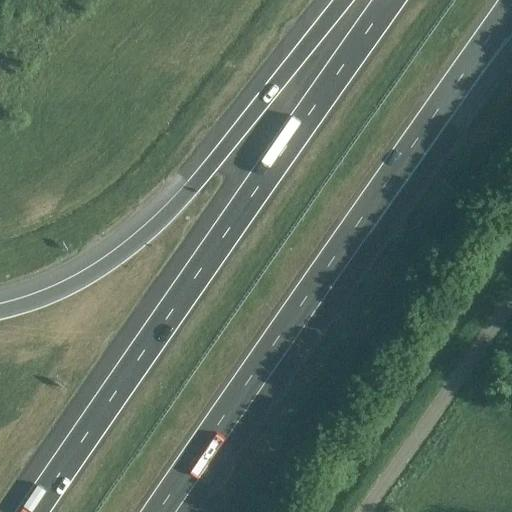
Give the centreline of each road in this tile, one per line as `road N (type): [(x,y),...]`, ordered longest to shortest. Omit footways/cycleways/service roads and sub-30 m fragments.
road 1 (motorway): [(389,0),(33,511)]
road 2 (motorway): [(158,511),(511,4)]
road 3 (motorway): [(342,0),(137,242),(61,290),(0,309)]
road 4 (unclassified): [(366,511),(511,300)]
